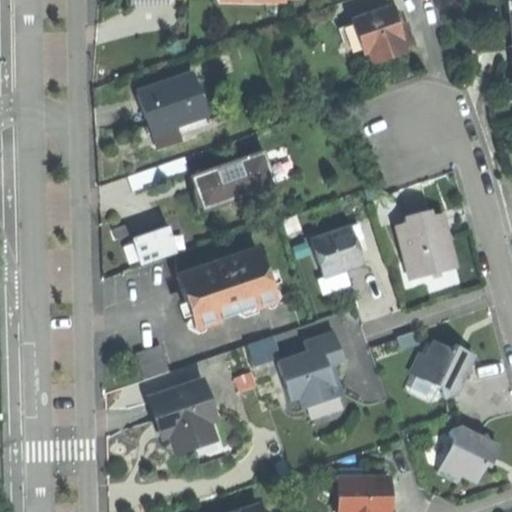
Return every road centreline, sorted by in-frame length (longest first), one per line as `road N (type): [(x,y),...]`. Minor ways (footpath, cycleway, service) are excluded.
road 1 (unclassified): [(26,0),(39,511)]
road 2 (unclassified): [(90,511),(83,0)]
road 3 (residential): [(511,302),(467,145),(430,130)]
